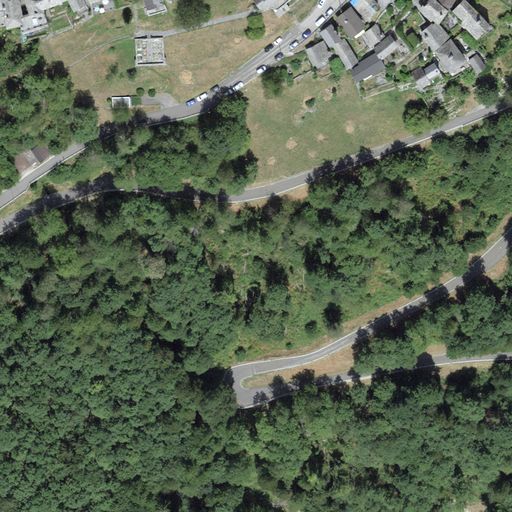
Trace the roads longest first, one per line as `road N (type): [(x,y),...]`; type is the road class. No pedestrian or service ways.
road 1 (unclassified): [(511,353),(248,397),(232,386),(237,373),(318,355),(438,293),(511,234)]
road 2 (unclassified): [(511,99),(276,188),(218,197),(107,183),(0,226)]
road 3 (unclassified): [(0,199),(80,144),(211,99),(332,0)]
